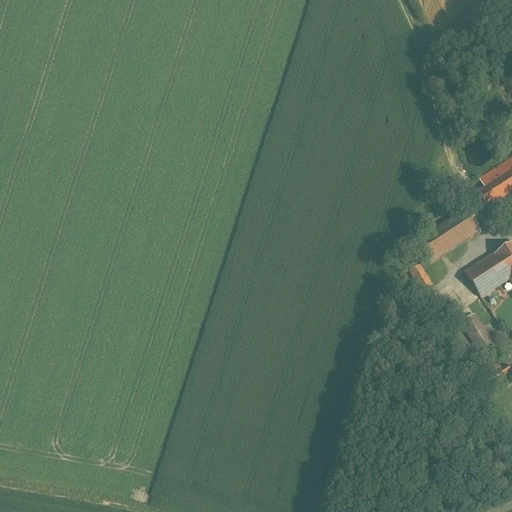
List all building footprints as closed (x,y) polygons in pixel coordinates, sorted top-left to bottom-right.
[(476,139),(471,140),(466,142),(463,146),(461,150),(460,155),(463,160),(467,164),(473,166),(478,166),(484,163),(488,159),(490,154),(489,148),(486,144),(481,141),(476,139)] [(511,159),(504,165),(479,180),(485,189),(477,194),(487,209),(511,192),(511,159)] [(466,211),(416,244),(429,265),(480,232),(466,211)] [(511,244),(465,275),(480,299),(509,280),(511,284),(511,244)] [(432,287),(420,267),(409,273),(422,293),(432,287)] [(474,316),(461,325),(481,356),(495,347),(474,316)] [(511,373),(507,366),(487,379),(492,387),(511,374),(511,373)]
